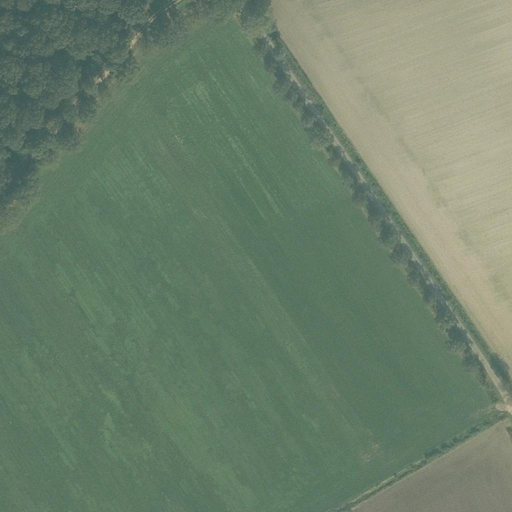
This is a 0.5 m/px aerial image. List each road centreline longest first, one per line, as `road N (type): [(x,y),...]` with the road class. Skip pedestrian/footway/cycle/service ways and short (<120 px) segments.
road 1 (unclassified): [(511,416),(237,0)]
road 2 (track): [(136,30),(0,190)]
